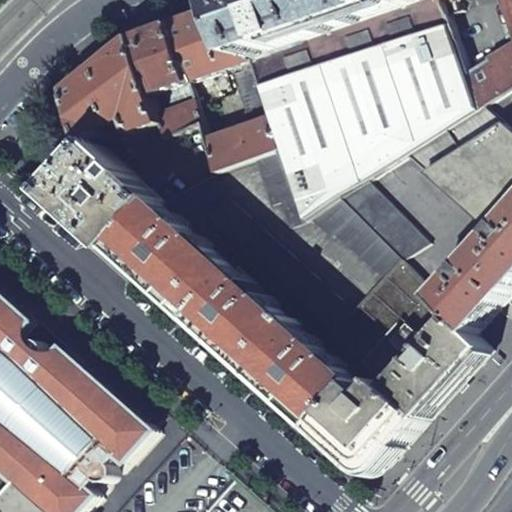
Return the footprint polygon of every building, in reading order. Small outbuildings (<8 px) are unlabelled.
[(256,60),(424,0),(248,0),(236,4),(256,60)] [(447,0),(424,0),(256,60),(276,119),(287,150),(310,221),(313,220),(344,200),(412,156),(484,111),(472,75),(453,17),(447,0)] [(511,0),(447,0),(453,17),(464,13),(458,0),(507,0),(511,17),(511,49),(472,75),(484,111),(489,107),(511,92),(511,0)] [(195,85),(237,70),(250,112),(263,107),(268,122),(276,119),(256,60),(236,4),(176,26),(195,85)] [(208,126),(195,85),(176,26),(137,40),(167,126),(172,140),(208,126)] [(120,127),(134,122),(138,136),(167,126),(137,40),(99,71),(72,92),(91,143),(106,136),(104,129),(119,123),(120,127)] [(511,92),(489,107),(511,127),(511,92)] [(511,227),(445,302),(481,337),(511,302),(511,301),(511,127),(489,107),(484,111),(412,156),(490,226),(499,216),(511,227)] [(224,173),(259,160),(287,150),(276,119),(268,122),(213,141),(224,173)] [(97,159),(79,179),(62,197),(88,220),(123,251),(165,205),(167,202),(108,147),(97,159)] [(287,150),(259,160),(275,206),(284,203),(294,229),(310,221),(287,150)] [(412,156),(344,200),(405,262),(445,302),(511,227),(499,216),(490,226),(412,156)] [(278,239),(231,198),(213,218),(219,226),(258,261),(278,239)] [(344,200),(313,220),(335,238),(337,235),(389,280),(405,262),(344,200)] [(165,205),(123,251),(216,334),(324,431),(366,385),(165,205)] [(278,239),(258,261),(341,334),(360,312),(280,241),(278,239)] [(339,336),(391,383),(433,422),(467,383),(496,351),(481,337),(445,302),(405,262),(389,280),(360,312),(341,334),(339,336)] [(0,414),(13,426),(0,440),(0,460),(27,484),(58,511),(95,511),(107,499),(97,490),(106,482),(108,484),(112,485),(115,484),(119,483),(123,478),(124,475),(123,471),(122,468),(119,465),(127,457),(137,466),(165,434),(163,432),(0,288),(0,414)] [(366,385),(324,431),(343,449),(367,470),(392,469),(433,422),(391,383),(379,397),(366,385)] [(0,440),(13,426),(0,414),(0,440)] [(58,511),(27,484),(8,505),(1,511),(58,511)] [(0,498),(0,511),(1,511),(8,505),(0,498)]
